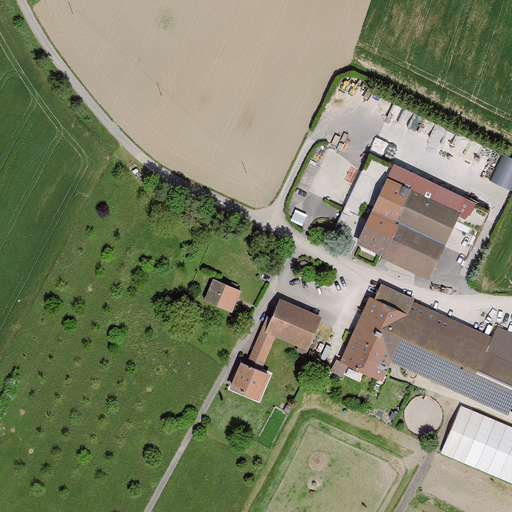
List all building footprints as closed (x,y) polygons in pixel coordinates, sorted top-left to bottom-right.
[(511,188),(511,155),(504,153),(492,180),(511,188)] [(466,200),(395,167),(358,245),(429,278),(466,200)] [(339,219),(344,209),(325,200),(320,210),(339,219)] [(240,292),(214,281),(206,300),(232,311),(240,292)] [(411,298),(380,284),(374,298),(369,295),(340,360),(335,358),(330,370),(342,376),(348,363),(381,378),(386,367),(390,358),(506,411),(511,399),(511,333),(498,327),(493,338),(428,308),(410,300),(411,298)] [(243,365),(232,389),(260,401),(270,377),(260,373),(276,336),(299,346),(297,351),(306,355),(321,318),(282,302),(274,321),(268,318),(248,367),(243,365)] [(511,424),(460,405),(442,453),(511,479),(511,424)]
